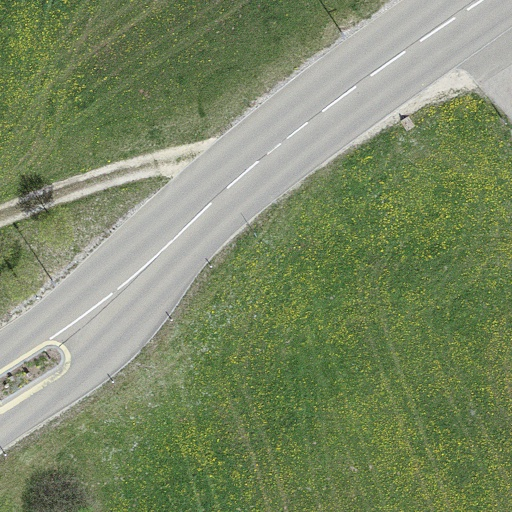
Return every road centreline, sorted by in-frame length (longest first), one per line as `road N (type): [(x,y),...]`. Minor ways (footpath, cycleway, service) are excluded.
road 1 (secondary): [(0,446),(123,363),(251,177)]
road 2 (secondary): [(251,177),(0,364)]
road 3 (secondary): [(471,0),(346,91),(251,177)]
road 4 (track): [(251,177),(167,166),(0,221)]
